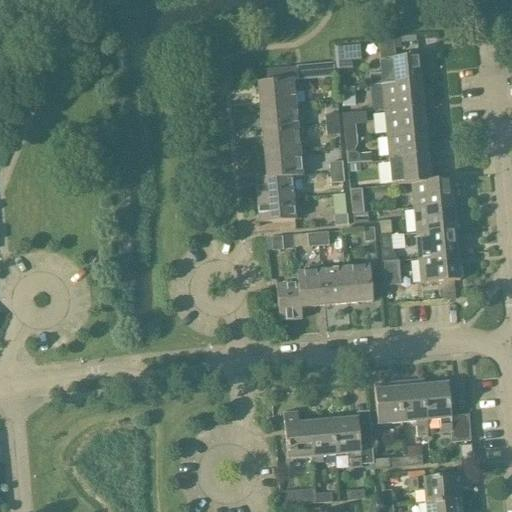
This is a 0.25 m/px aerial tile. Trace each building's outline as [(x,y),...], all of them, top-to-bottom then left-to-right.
[(360,46),(336,49),(338,70),(352,69),(351,62),(361,61),(360,46)] [(371,86),(383,85),(422,81),(419,57),(380,60),(382,75),(370,76),(371,86)] [(334,78),(332,65),(332,64),(300,67),(296,68),(298,80),(298,82),(334,78)] [(298,80),(296,68),(287,69),(266,71),(267,82),(257,83),(260,108),(296,104),(294,81),(298,80)] [(424,107),(422,81),(383,85),(385,110),(424,107)] [(298,128),(296,104),(260,108),(262,132),(298,128)] [(426,132),(424,107),(385,110),(387,136),(426,132)] [(338,115),(325,116),(327,137),(340,136),(338,115)] [(262,132),(264,156),(300,153),(298,128),(262,132)] [(387,136),(390,161),(429,157),(426,132),(387,136)] [(300,153),(264,156),(267,179),(256,180),(256,181),(303,176),(300,153)] [(431,181),(429,157),(390,161),(392,186),(412,184),(412,183),(431,182),(431,181)] [(330,174),(343,173),(342,162),(329,164),(330,174)] [(344,183),(343,173),(330,174),(331,184),(344,183)] [(303,177),(303,176),(256,181),(258,202),(294,199),(292,178),(303,177)] [(412,183),(412,184),(414,209),(454,205),(451,179),(431,181),(431,182),(412,183)] [(296,221),(294,199),(258,202),(260,224),(296,221)] [(414,209),(417,234),(456,230),(454,205),(414,209)] [(334,217),(335,226),(348,224),(347,215),(334,217)] [(374,228),(364,229),(365,243),(375,242),(374,228)] [(458,255),(456,230),(417,234),(419,259),(458,255)] [(328,233),(318,234),(319,247),(329,246),(328,233)] [(309,249),(319,247),(318,234),(308,235),(309,249)] [(390,236),(380,237),(382,251),(392,250),(390,236)] [(282,238),(272,239),(273,252),(283,251),(282,238)] [(461,281),(458,255),(419,259),(421,285),(461,281)] [(384,263),(386,287),(402,285),(400,261),(384,263)] [(370,267),(345,269),(349,305),(373,302),(370,267)] [(325,307),(349,305),(345,269),(321,271),(325,307)] [(301,309),(325,307),(321,271),(297,274),(301,309)] [(302,320),(301,309),(297,274),(298,284),(276,286),(280,322),(302,320)] [(428,436),(426,422),(423,382),(399,384),(403,424),(417,423),(418,437),(428,436)] [(424,382),(423,382),(426,422),(440,421),(441,435),(451,434),(452,444),(472,442),(469,416),(451,417),(448,385),(424,387),(424,382)] [(377,426),(403,424),(399,384),(374,386),(377,426)] [(312,464),(314,464),(310,423),(298,424),(297,414),(283,415),(287,461),(312,459),(312,464)] [(334,421),(337,457),(350,456),(351,469),(362,468),(361,466),(373,465),(370,432),(358,433),(357,419),(334,421)] [(310,423),(314,464),(324,463),(324,458),(337,457),(334,421),(310,423)] [(471,446),(460,447),(461,463),(473,462),(471,446)] [(406,459),(407,468),(423,467),(422,457),(406,459)] [(390,470),(407,468),(406,459),(389,460),(390,470)] [(424,491),(425,505),(460,502),(459,491),(470,490),(469,476),(410,481),(411,492),(424,491)] [(315,504),(314,491),(280,494),(281,507),(315,504)] [(364,491),(347,493),(348,502),(364,500),(364,491)] [(382,492),(383,509),(393,508),(391,491),(382,492)] [(332,494),(316,495),(317,505),(332,504),(332,494)] [(461,511),(460,502),(425,505),(426,511),(461,511)]
